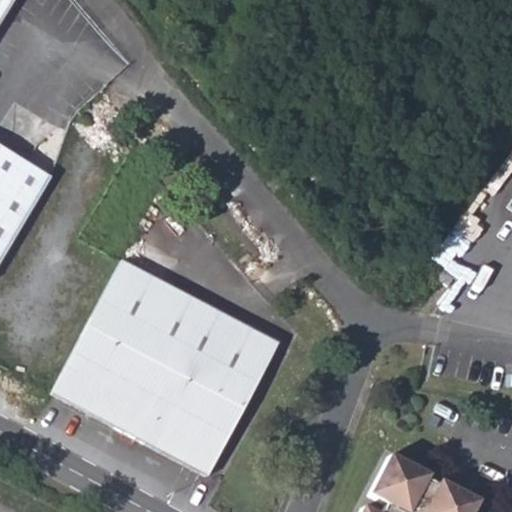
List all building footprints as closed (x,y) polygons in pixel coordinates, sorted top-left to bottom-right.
[(0,0),(0,13),(8,0),(0,0)] [(0,253),(46,178),(0,150),(0,253)] [(31,227),(19,257),(45,267),(57,238),(31,227)] [(41,390),(199,472),(269,340),(109,258),(41,390)] [(439,292),(445,284),(432,273),(426,282),(439,292)] [(465,511),(471,503),(433,482),(429,488),(418,482),(422,477),(383,455),(360,497),(372,503),(368,511),(356,505),(352,511),(465,511)]
